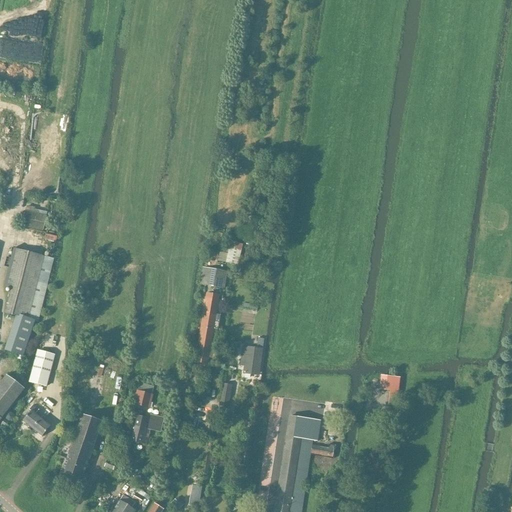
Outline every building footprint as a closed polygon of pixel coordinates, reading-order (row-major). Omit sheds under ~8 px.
[(220,250),(218,261),(238,265),(243,245),(228,242),(226,252),(220,250)] [(14,249),(4,287),(10,289),(7,300),(4,314),(16,317),(30,321),(36,323),(38,323),(54,259),(51,258),(14,249)] [(204,261),(200,285),(225,289),(227,271),(208,268),(209,262),(204,261)] [(207,294),(196,361),(206,364),(207,357),(214,358),(216,344),(210,343),(212,329),(217,330),(220,316),(215,315),(217,296),(207,294)] [(243,353),(241,366),(245,366),(244,373),(251,374),(258,375),(259,373),(259,366),(262,349),(263,338),(258,338),(257,349),(244,347),(243,353)] [(31,388),(35,389),(44,391),(47,378),(51,358),(51,355),(45,354),(44,357),(35,355),(31,367),(28,384),(32,384),(31,388)] [(100,405),(105,370),(79,366),(77,377),(78,377),(74,401),(100,405)] [(6,376),(0,384),(0,418),(23,389),(11,380),(6,376)] [(381,384),(380,389),(391,390),(389,404),(394,404),(396,390),(397,390),(398,378),(382,377),(381,384)] [(134,405),(149,409),(154,387),(140,383),(134,405)] [(219,406),(229,408),(233,385),(223,384),(219,406)] [(23,421),(32,429),(40,419),(35,414),(38,410),(33,405),(29,410),(31,411),(23,421)] [(82,479),(102,422),(82,415),(62,473),(82,479)] [(147,444),(150,430),(160,432),(164,418),(150,415),(150,416),(149,419),(138,415),(137,417),(134,429),(131,441),(147,444)] [(301,511),(310,453),(332,456),(334,450),(311,446),(312,444),(293,441),(293,438),(317,442),(320,421),(319,421),(289,416),(286,440),(275,511),(274,511),(301,511)] [(40,419),(32,429),(42,437),(50,427),(40,419)] [(198,420),(197,432),(201,432),(201,434),(209,436),(211,421),(203,419),(203,421),(198,420)] [(115,456),(109,454),(105,466),(113,469),(115,463),(113,462),(115,456)] [(191,492),(188,506),(198,508),(200,493),(191,492)] [(139,503),(142,498),(136,494),(133,499),(139,503)] [(123,496),(112,511),(133,511),(135,511),(131,508),(135,503),(123,496)]
